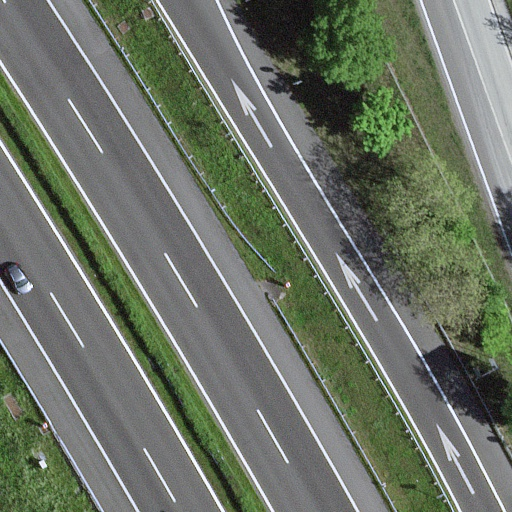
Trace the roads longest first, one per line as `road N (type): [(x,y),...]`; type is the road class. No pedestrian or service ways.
road 1 (motorway): [(315,511),(111,161),(4,0)]
road 2 (motorway): [(485,511),(189,0)]
road 3 (motorway): [(0,213),(179,511)]
road 4 (primary): [(456,0),(511,157)]
